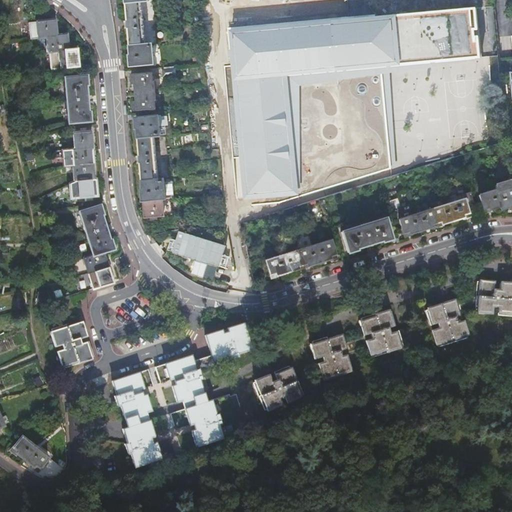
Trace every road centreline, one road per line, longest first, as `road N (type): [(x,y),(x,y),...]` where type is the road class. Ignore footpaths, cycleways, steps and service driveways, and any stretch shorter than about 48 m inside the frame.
road 1 (tertiary): [(511,234),(476,237),(265,302),(204,297)]
road 2 (tertiary): [(153,266),(125,214),(103,19)]
road 3 (residential): [(0,458),(51,491),(74,480),(74,392),(87,375),(112,365)]
